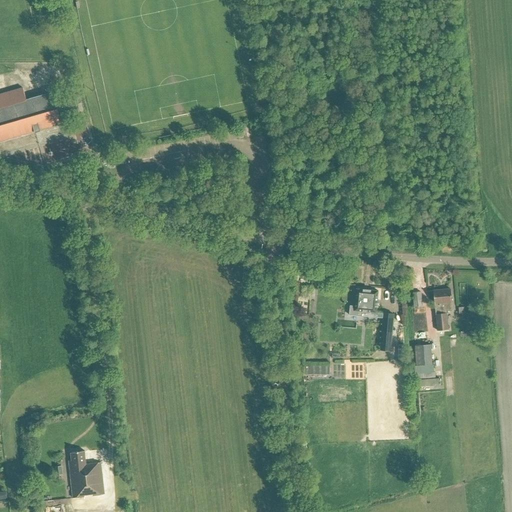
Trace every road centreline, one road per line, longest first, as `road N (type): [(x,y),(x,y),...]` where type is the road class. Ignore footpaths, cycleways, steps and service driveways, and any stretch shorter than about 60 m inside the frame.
road 1 (unclassified): [(511,258),(263,240),(0,180)]
road 2 (track): [(87,200),(108,401),(110,509)]
